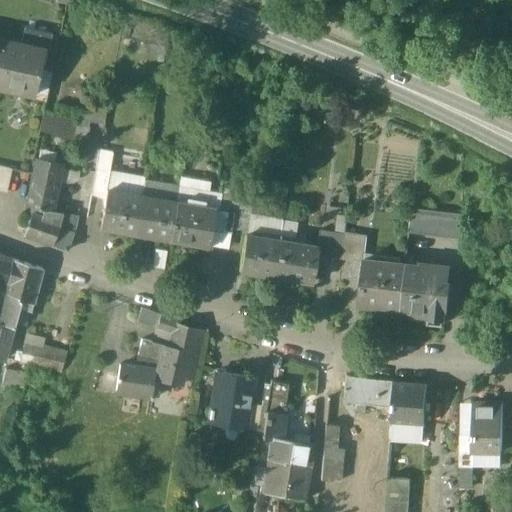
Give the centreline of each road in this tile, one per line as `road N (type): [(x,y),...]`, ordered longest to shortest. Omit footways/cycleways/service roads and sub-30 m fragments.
road 1 (residential): [(511,368),(331,355),(89,271),(0,230)]
road 2 (secondary): [(511,142),(329,56),(177,0)]
